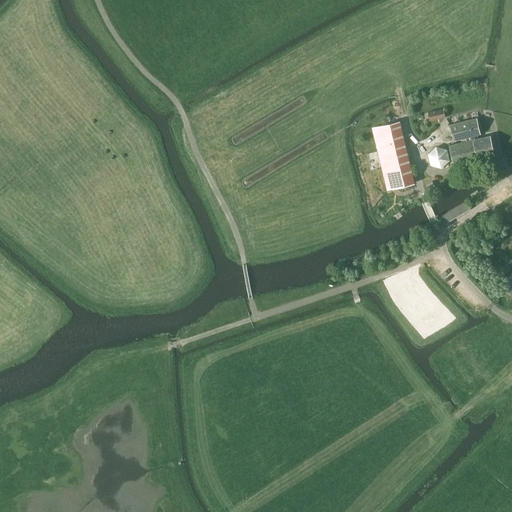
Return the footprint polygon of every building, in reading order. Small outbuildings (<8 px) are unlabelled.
[(424,113),(426,121),(445,116),(443,108),(424,113)] [(449,146),(453,163),(494,153),(490,136),(478,139),(478,135),(480,134),(476,118),(450,124),(454,140),(460,139),(467,138),(472,136),(472,138),(473,140),(449,146)] [(414,182),(404,139),(400,121),(373,127),(377,145),(387,189),(393,187),(414,182)] [(446,150),(436,146),(427,154),(431,164),(441,167),(449,160),(446,150)] [(465,201),(439,216),(444,224),(457,216),(470,209),(465,201)] [(511,272),(502,284),(511,292),(511,272)]
